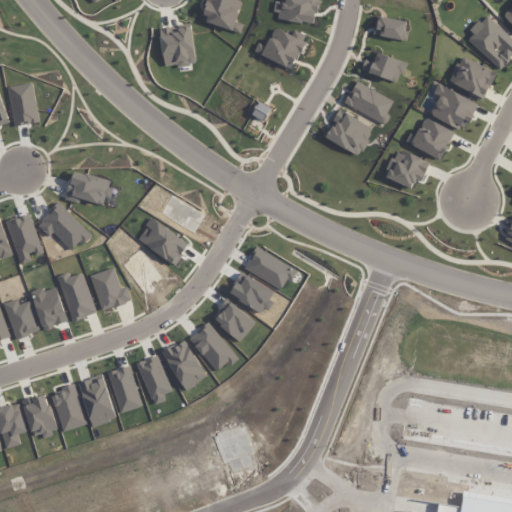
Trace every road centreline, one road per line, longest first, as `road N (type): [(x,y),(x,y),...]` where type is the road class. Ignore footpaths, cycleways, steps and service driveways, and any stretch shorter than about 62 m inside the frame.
road 1 (residential): [(256,195),(196,285),(163,311),(124,334),(0,374)]
road 2 (residential): [(256,195),(139,113),(35,0)]
road 3 (residential): [(511,282),(391,251),(256,195)]
road 4 (residential): [(344,0),(331,57),(256,195)]
